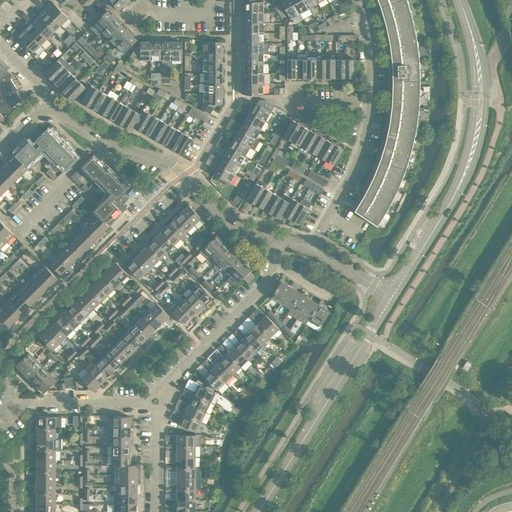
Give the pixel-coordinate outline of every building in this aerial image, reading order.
[(126,2),(123,0),(108,0),(118,10),(126,2)] [(290,19),(300,14),(292,0),(286,0),(281,3),(290,19)] [(303,0),(292,0),(300,14),(309,9),(303,0)] [(303,0),(309,9),(317,4),(315,0),(303,0)] [(407,0),(400,0),(380,7),(382,13),(384,19),(385,23),(385,25),(412,18),(411,15),(409,16),(405,1),(407,0)] [(41,2),(38,5),(41,9),(43,7),(61,25),(68,18),(52,2),(47,6),(45,5),(44,5),(41,2)] [(256,2),(246,2),(245,2),(245,12),(263,13),(263,2),(256,2)] [(283,10),(282,8),(279,4),(274,7),(278,13),(283,10)] [(38,16),(54,32),(61,25),(43,7),(41,9),(40,10),(42,11),(38,16)] [(281,18),(286,16),(283,10),(278,13),(281,18)] [(101,31),(102,32),(115,18),(107,11),(90,28),(97,35),(101,31)] [(263,13),(245,12),(245,23),(263,23),(263,13)] [(337,21),(342,18),(339,13),(334,15),(337,21)] [(27,15),(24,19),(27,22),(29,21),(47,38),(54,32),(38,16),(34,20),(32,18),(31,19),(27,15)] [(122,26),(115,18),(102,32),(109,39),(122,26)] [(412,18),(385,25),(387,31),(388,37),(389,42),(389,43),(416,39),(416,36),(414,37),(410,21),(413,20),(412,18)] [(24,29),(40,45),(47,38),(29,21),(27,22),(27,23),(29,25),(24,29)] [(317,24),(320,29),(321,30),(327,27),(324,22),(318,25),(318,24),(317,24)] [(263,23),(245,23),(245,33),(263,33),(263,23)] [(320,29),(317,24),(312,28),(314,33),(320,29)] [(116,46),(129,33),(122,26),(109,39),(116,46)] [(40,45),(24,29),(20,33),(18,32),(17,32),(14,29),(10,32),(17,39),(18,38),(33,52),(40,45)] [(129,33),(116,46),(123,53),(136,40),(129,33)] [(263,33),(245,33),(245,43),(263,43),(263,33)] [(86,41),(81,36),(77,40),(82,45),(86,41)] [(416,39),(389,43),(390,49),(391,54),(392,61),(419,60),(419,57),(416,57),(415,41),(417,41),(416,39)] [(71,46),(77,51),(80,47),(75,42),(71,46)] [(140,60),(151,60),(151,42),(140,42),(140,43),(138,43),(130,56),(140,56),(140,60)] [(151,42),(151,60),(161,60),(161,42),(151,42)] [(161,42),(161,60),(171,60),(172,42),(161,42)] [(172,42),(171,60),(182,60),(182,42),(172,42)] [(203,53),(222,53),(222,42),(203,42),(203,53)] [(268,43),(263,43),(245,43),(245,53),(263,53),(268,53),(268,43)] [(87,50),(92,55),(96,51),(91,46),(87,50)] [(81,55),(85,60),(89,56),(84,51),(81,55)] [(92,55),(97,60),(101,56),(96,51),(92,55)] [(222,53),(203,53),(203,63),(222,63),(222,53)] [(263,53),(245,53),(245,64),(263,64),(263,53)] [(85,60),(90,65),(94,61),(89,56),(85,60)] [(297,78),(297,59),(287,59),(287,78),(297,78)] [(297,59),(297,78),(306,78),(306,59),(297,59)] [(306,59),(306,78),(316,78),(316,59),(306,59)] [(316,59),(316,78),(326,78),(326,59),(316,59)] [(326,59),(326,78),(336,78),(335,59),(326,59)] [(335,59),(336,78),(345,78),(345,59),(335,59)] [(345,59),(345,78),(355,78),(355,59),(345,59)] [(57,60),(56,61),(44,73),(51,80),(65,67),(57,60)] [(100,66),(104,70),(109,64),(105,60),(100,66)] [(419,60),(392,61),(392,69),(392,73),(392,81),(392,84),(392,86),(406,86),(406,81),(420,81),(420,79),(417,78),(417,62),(419,62),(419,60)] [(119,62),(116,67),(121,70),(124,65),(119,62)] [(222,63),(203,63),(203,73),(222,73),(222,63)] [(263,64),(245,64),(245,74),(263,74),(263,64)] [(121,70),(128,74),(131,69),(124,65),(121,70)] [(95,70),(99,74),(104,70),(100,66),(95,70)] [(65,67),(51,80),(58,87),(71,74),(65,67)] [(10,79),(10,78),(12,76),(7,70),(0,77),(0,83),(1,84),(10,79)] [(222,73),(203,73),(203,84),(222,84),(222,73)] [(71,74),(58,87),(65,94),(78,81),(71,74)] [(263,74),(245,74),(245,84),(263,84),(263,74)] [(129,82),(135,86),(138,81),(132,77),(129,82)] [(0,99),(0,113),(4,117),(21,99),(14,88),(15,87),(10,78),(10,79),(1,84),(0,83),(0,96),(1,98),(0,99)] [(78,81),(65,94),(72,101),(85,88),(78,81)] [(135,86),(141,89),(144,84),(138,81),(135,86)] [(392,97),(391,105),(418,107),(419,105),(416,105),(417,89),(420,89),(420,86),(420,83),(420,81),(406,81),(406,86),(392,86),(392,93),(392,97)] [(222,84),(203,84),(203,93),(222,93),(222,84)] [(263,84),(245,84),(245,95),(263,95),(263,84)] [(90,106),(99,90),(90,85),(84,95),(81,101),(90,106)] [(146,92),(152,95),(155,91),(149,87),(146,92)] [(156,93),(162,96),(165,92),(159,88),(156,93)] [(98,111),(107,95),(99,90),(90,106),(98,111)] [(162,96),(168,100),(171,95),(165,92),(162,96)] [(222,93),(203,93),(203,104),(200,109),(209,115),(216,104),(222,104),(222,93)] [(106,116),(115,100),(107,95),(98,111),(106,116)] [(173,103),(179,106),(182,102),(176,98),(173,103)] [(114,121),(124,105),(115,100),(106,116),(114,121)] [(179,106),(185,110),(187,105),(182,102),(179,106)] [(265,121),(271,112),(255,103),(250,112),(265,121)] [(123,125),(132,109),(124,105),(114,121),(123,125)] [(390,116),(389,124),(416,128),(416,126),(414,126),(416,109),(418,110),(418,107),(391,105),(391,111),(390,116)] [(134,126),(140,114),(132,109),(123,125),(132,131),(134,126)] [(142,131),(151,115),(143,110),(140,114),(134,126),(142,131)] [(193,116),(198,119),(201,113),(196,110),(193,116)] [(260,130),(265,121),(250,112),(244,121),(260,130)] [(150,136),(160,120),(151,115),(142,131),(150,136)] [(286,124),(290,118),(285,116),(281,121),(286,124)] [(159,141),(168,125),(160,120),(150,136),(159,141)] [(292,141),(301,125),(292,120),(283,136),(292,141)] [(255,139),(260,130),(244,121),(239,130),(255,139)] [(387,134),(385,142),(411,149),(412,146),(410,146),(413,130),(415,130),(416,128),(389,124),(388,130),(387,134)] [(167,145),(176,129),(168,125),(159,141),(167,145)] [(300,146),(309,130),(301,125),(292,141),(300,146)] [(37,142),(44,149),(65,170),(77,157),(66,146),(68,145),(51,128),(44,135),(37,142)] [(175,150),(185,134),(176,129),(167,145),(175,150)] [(37,142),(44,135),(39,130),(32,137),(37,142)] [(250,148),(255,139),(239,130),(234,138),(250,148)] [(306,155),(308,151),(318,135),(309,130),(300,146),(297,150),(306,155)] [(272,137),(277,140),(281,134),(276,131),(272,137)] [(185,134),(175,150),(184,155),(193,139),(185,134)] [(317,155),(326,139),(318,135),(308,151),(317,155)] [(14,153),(27,166),(40,153),(33,146),(26,138),(23,141),(24,143),(14,153)] [(245,157),(250,148),(234,138),(229,147),(245,157)] [(325,160),(334,144),(326,139),(317,155),(325,160)] [(40,153),(44,149),(37,142),(33,146),(40,153)] [(382,152),(380,160),(405,169),(406,167),(404,166),(409,150),(411,151),(411,149),(385,142),(385,143),(383,148),(382,152)] [(334,144),(325,160),(334,165),(343,149),(334,144)] [(240,165),(245,157),(229,147),(224,156),(240,165)] [(262,155),(267,158),(270,151),(266,149),(262,155)] [(283,157),(285,153),(279,150),(277,153),(274,151),(271,157),(274,158),(274,159),(280,162),(283,157)] [(5,159),(21,175),(28,168),(27,166),(14,153),(9,158),(8,157),(5,159)] [(120,178),(106,164),(104,166),(93,155),(81,167),(95,182),(96,180),(110,193),(92,211),(94,213),(94,212),(105,223),(116,213),(117,214),(124,207),(122,205),(129,198),(124,193),(131,186),(121,176),(120,178)] [(259,160),(264,163),(267,158),(262,155),(259,160)] [(235,174),(240,165),(224,156),(219,165),(235,174)] [(280,162),(286,165),(288,160),(283,157),(280,162)] [(0,167),(14,182),(21,175),(5,159),(3,162),(4,163),(0,167)] [(376,170),(373,177),(398,189),(399,186),(396,185),(402,170),(404,171),(405,169),(380,160),(379,161),(377,166),(376,170)] [(291,167),(297,170),(300,165),(294,162),(291,167)] [(229,183),(235,174),(219,165),(213,174),(229,183)] [(297,170),(303,174),(306,169),(300,165),(297,170)] [(252,172),(257,175),(260,169),(256,166),(252,172)] [(0,181),(7,188),(14,182),(0,167),(0,181)] [(287,174),(293,177),(296,173),(290,169),(287,174)] [(312,179),(315,173),(311,170),(307,176),(312,179)] [(249,178),(253,181),(257,175),(252,172),(249,178)] [(293,177),(299,181),(302,176),(296,173),(293,177)] [(316,182),(317,180),(320,176),(315,173),(312,179),(316,182)] [(368,187),(364,194),(388,208),(389,206),(387,204),(394,189),(397,191),(398,189),(373,177),(372,178),(370,183),(368,187)] [(307,188),(310,182),(306,179),(302,185),(307,188)] [(321,188),(310,182),(307,188),(317,193),(321,188)] [(255,204),(264,188),(256,183),(246,199),(255,204)] [(264,188),(255,204),(263,209),(273,193),(264,188)] [(244,198),(247,192),(242,189),(239,195),(244,198)] [(273,193),(263,209),(272,214),(281,198),(273,193)] [(356,208),(354,211),(377,226),(378,224),(376,223),(385,208),(387,209),(388,208),(364,194),(364,195),(361,200),(358,204),(356,208)] [(283,214),(289,203),(289,202),(281,198),(272,214),(280,219),(283,215),(283,214)] [(291,219),(300,203),(291,198),(289,202),(289,203),(283,214),(283,215),(291,219)] [(300,224),(309,208),(312,203),(303,198),(300,203),(291,219),(300,224)] [(181,212),(194,225),(201,218),(188,205),(181,212)] [(109,226),(105,223),(94,212),(94,213),(87,219),(103,235),(105,233),(104,231),(109,226)] [(174,219),(187,232),(194,225),(181,212),(174,219)] [(99,236),(101,237),(103,235),(87,219),(80,226),(83,230),(84,229),(95,240),(99,236)] [(168,225),(180,238),(187,232),(174,219),(168,225)] [(13,235),(0,221),(0,235),(6,242),(13,235)] [(161,232),(173,245),(180,238),(168,225),(161,232)] [(98,243),(95,240),(84,229),(83,230),(77,236),(91,250),(98,243)] [(154,239),(166,252),(173,245),(161,232),(154,239)] [(210,255),(211,255),(223,243),(216,235),(203,248),(199,252),(206,259),(210,255)] [(92,250),(91,250),(77,236),(70,243),(85,257),(92,250)] [(147,246),(160,258),(166,252),(154,239),(147,246)] [(85,257),(70,243),(64,249),(78,264),(85,257)] [(223,243),(211,255),(217,262),(230,249),(223,243)] [(140,253),(153,265),(160,258),(147,246),(140,253)] [(78,264),(64,249),(57,256),(71,271),(78,264)] [(224,269),(237,256),(230,249),(217,262),(213,266),(220,273),(224,269)] [(134,259),(146,272),(153,265),(140,253),(134,259)] [(71,271),(57,256),(49,264),(64,278),(71,271)] [(237,256),(224,269),(231,276),(243,263),(237,256)] [(126,267),(139,279),(146,272),(134,259),(126,267)] [(108,269),(121,281),(128,274),(115,262),(108,269)] [(238,283),(243,278),(249,271),(250,271),(250,270),(243,263),(231,276),(238,283)] [(36,271),(52,287),(54,285),(53,283),(57,279),(43,264),(36,271)] [(101,276),(114,288),(121,281),(108,269),(101,276)] [(30,278),(44,292),(48,288),(49,289),(52,287),(36,271),(30,278)] [(243,278),(248,283),(255,276),(250,271),(249,271),(243,278)] [(94,282),(107,295),(114,288),(101,276),(94,282)] [(23,285),(38,300),(40,298),(39,297),(44,292),(30,278),(23,285)] [(281,303),(290,287),(281,281),(271,297),(281,303)] [(88,289),(100,302),(107,295),(94,282),(88,289)] [(192,291),(205,304),(212,297),(200,284),(192,291)] [(16,292),(30,306),(34,302),(36,303),(38,300),(23,285),(16,292)] [(290,308),(299,293),(290,287),(281,303),(290,308)] [(81,296),(93,309),(100,302),(88,289),(81,296)] [(186,298),(198,311),(205,304),(192,291),(186,298)] [(9,298),(25,314),(26,312),(25,311),(30,306),(16,292),(9,298)] [(220,301),(223,298),(224,296),(220,292),(216,296),(220,301)] [(297,318),(299,314),(309,299),(299,293),(290,308),(287,313),(297,318)] [(74,303),(86,316),(93,309),(81,296),(74,303)] [(2,305),(17,319),(21,315),(22,316),(25,314),(9,298),(2,305)] [(179,305),(191,318),(198,311),(186,298),(179,305)] [(308,320),(322,328),(332,313),(320,305),(323,301),(319,298),(316,303),(318,304),(308,320)] [(309,299),(299,314),(297,318),(306,324),(308,320),(318,304),(316,303),(309,299)] [(67,310),(80,322),(86,316),(74,303),(67,310)] [(149,310),(162,323),(169,316),(156,303),(149,310)] [(0,317),(2,320),(3,321),(10,328),(13,325),(12,324),(17,319),(2,305),(0,307),(0,317)] [(191,318),(179,305),(171,312),(184,325),(191,318)] [(60,317),(73,329),(80,322),(67,310),(60,317)] [(142,317),(155,329),(162,323),(149,310),(142,317)] [(258,324),(270,336),(279,328),(266,315),(259,322),(255,318),(252,321),(256,325),(258,324)] [(53,323),(66,336),(73,329),(60,317),(53,323)] [(135,324),(148,336),(155,329),(142,317),(135,324)] [(46,330),(59,343),(66,336),(53,323),(46,330)] [(129,331),(141,343),(148,336),(135,324),(129,331)] [(250,331),(263,344),(270,336),(258,324),(256,325),(250,331)] [(59,343),(46,330),(39,337),(52,350),(59,343)] [(122,337),(134,350),(141,343),(129,331),(122,337)] [(263,344),(250,331),(244,337),(240,333),(237,336),(241,340),(243,339),(255,351),(263,344)] [(115,344),(127,357),(134,350),(122,337),(115,344)] [(235,346),(248,359),(255,351),(243,339),(241,340),(235,346)] [(108,351),(121,363),(127,357),(115,344),(108,351)] [(240,367),(248,359),(235,346),(229,353),(224,348),(224,349),(222,351),(226,355),(227,354),(240,367)] [(101,358),(114,370),(121,363),(108,351),(101,358)] [(23,372),(36,360),(28,352),(16,365),(23,372)] [(219,362),(232,375),(240,367),(227,354),(226,355),(219,362)] [(94,365),(107,377),(114,370),(101,358),(94,365)] [(30,379),(43,367),(36,360),(23,372),(30,379)] [(471,363),(466,361),(463,367),(467,369),(471,363)] [(213,368),(209,364),(206,367),(210,371),(212,369),(225,382),(232,375),(219,362),(213,368)] [(88,371),(100,384),(107,377),(94,365),(88,371)] [(37,386),(49,374),(43,367),(30,379),(37,386)] [(212,369),(210,371),(204,377),(216,390),(225,382),(212,369)] [(100,384),(88,371),(80,378),(93,391),(100,384)] [(49,374),(37,386),(44,393),(56,380),(49,374)] [(194,395),(210,402),(215,392),(199,384),(195,393),(190,390),(189,390),(188,394),(193,396),(194,395)] [(189,404),(205,412),(210,402),(194,395),(193,396),(189,404)] [(205,412),(189,404),(185,412),(180,410),(178,413),(183,416),(184,414),(200,422),(205,412)] [(195,432),(200,422),(184,414),(183,416),(179,424),(195,432)] [(37,427),(55,427),(55,416),(37,416),(37,427)] [(112,426),(130,426),(130,416),(112,416),(112,426)] [(130,426),(112,426),(106,426),(106,436),(130,436),(130,426)] [(55,427),(37,427),(37,438),(55,438),(55,427)] [(177,446),(195,446),(195,435),(177,435),(177,444),(171,444),(171,448),(177,448),(177,446)] [(130,446),(130,436),(106,436),(106,446),(112,446),(130,446)] [(55,438),(37,438),(37,449),(55,449),(55,438)] [(112,455),(130,455),(130,446),(112,446),(112,455)] [(177,457),(195,457),(195,446),(177,446),(177,448),(177,457)] [(55,449),(37,449),(37,460),(55,460),(55,449)] [(130,455),(112,455),(112,466),(119,466),(130,465),(130,455)] [(171,466),(171,470),(177,470),(177,468),(195,468),(195,457),(177,457),(177,466),(171,466)] [(55,460),(37,460),(37,471),(55,471),(55,460)] [(137,475),(137,465),(130,465),(119,466),(119,475),(137,475)] [(177,479),(195,479),(195,468),(177,468),(177,470),(177,479)] [(55,471),(37,471),(37,481),(55,481),(55,471)] [(119,484),(137,484),(137,475),(119,475),(119,484)] [(195,479),(177,479),(177,487),(171,487),(171,491),(176,491),(177,489),(195,489),(195,479)] [(55,481),(37,481),(37,492),(55,492),(55,481)] [(119,494),(137,494),(137,484),(119,484),(119,494)] [(176,500),(194,500),(195,489),(177,489),(176,491),(176,500)] [(55,492),(37,492),(37,503),(55,503),(55,492)] [(119,503),(137,504),(137,494),(119,494),(119,503)] [(176,511),(177,511),(194,511),(194,500),(176,500),(176,509),(171,509),(171,511),(176,511)] [(54,511),(55,503),(37,503),(36,511),(54,511)] [(113,511),(136,511),(137,504),(119,503),(119,504),(113,504),(113,511)]
